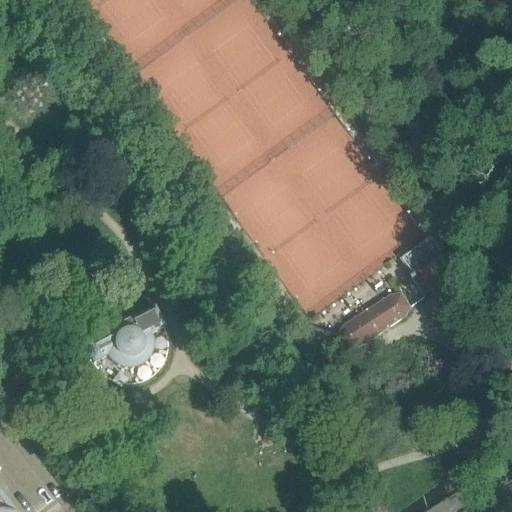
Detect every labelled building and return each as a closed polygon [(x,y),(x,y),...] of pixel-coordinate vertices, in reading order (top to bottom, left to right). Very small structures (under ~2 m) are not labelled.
[(411,279),(422,294),(453,270),(441,255),(439,253),(457,239),(447,226),(432,237),(436,242),(433,244),(429,239),(401,261),(414,277),(411,279)] [(406,320),(412,311),(402,294),(391,297),(345,328),(337,338),(346,353),(360,349),(406,320)] [(90,342),(83,346),(88,356),(93,366),(107,358),(109,362),(113,365),(116,368),(121,370),(125,371),(130,371),(134,370),(139,368),(143,365),(146,362),(149,358),(150,354),(151,350),(152,345),(151,340),(149,336),(163,329),(160,322),(153,309),(147,312),(129,321),(98,338),(97,338),(90,342)] [(298,330),(255,357),(263,369),(291,351),(293,349),(294,348),(296,346),(297,343),(298,341),(298,339),(299,338),(299,335),(299,333),(298,331),(298,330)] [(301,340),(309,341),(311,333),(303,332),(301,340)] [(262,399),(274,389),(260,373),(248,383),(262,399)]
